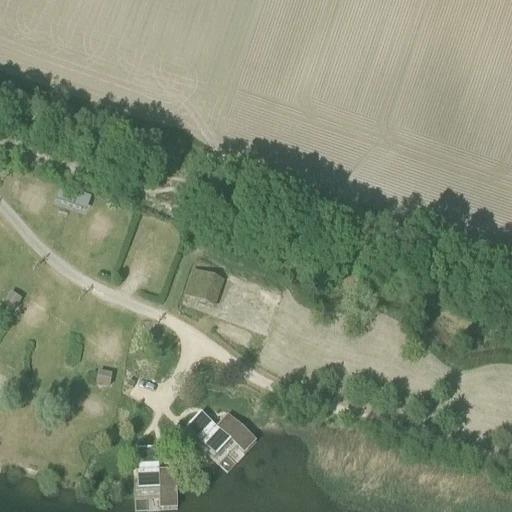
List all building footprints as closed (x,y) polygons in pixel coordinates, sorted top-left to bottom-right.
[(64,191),(60,205),(79,211),(84,198),(64,191)] [(93,217),(85,245),(98,248),(106,220),(93,217)] [(195,307),(217,295),(206,276),(185,287),(195,307)] [(9,296),(3,306),(13,312),(19,302),(9,296)] [(12,319),(29,330),(41,313),(24,302),(12,319)] [(98,375),(96,386),(108,388),(110,377),(98,375)] [(75,420),(95,433),(110,409),(90,396),(75,420)] [(155,398),(151,409),(165,413),(168,402),(155,398)] [(199,416),(185,431),(206,451),(215,459),(229,444),(220,436),(199,416)] [(156,452),(135,453),(137,493),(158,492),(156,452)]
